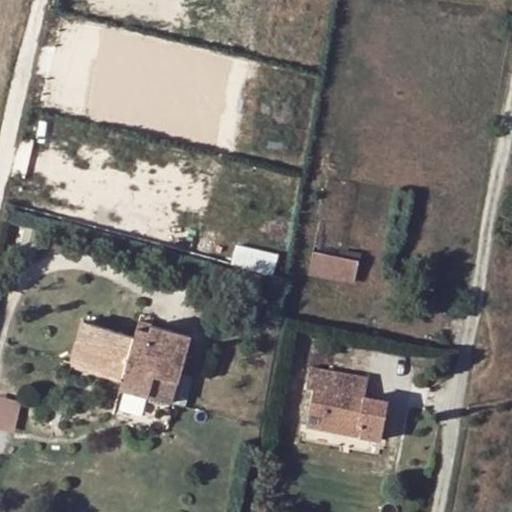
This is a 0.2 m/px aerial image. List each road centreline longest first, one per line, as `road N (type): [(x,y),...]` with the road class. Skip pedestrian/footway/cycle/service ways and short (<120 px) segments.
road 1 (track): [(425,511),(511,78)]
road 2 (track): [(0,156),(37,0)]
